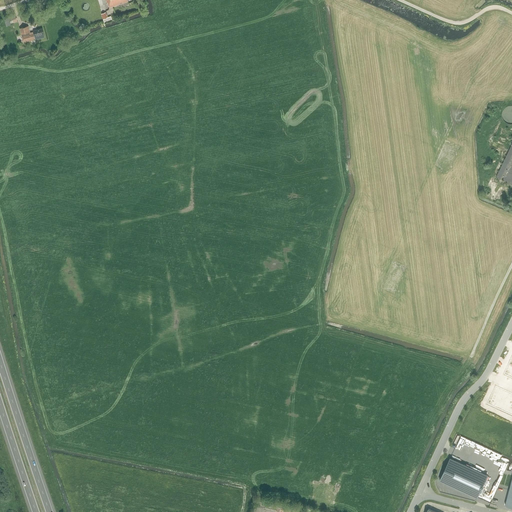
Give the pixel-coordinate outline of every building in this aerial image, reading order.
[(107,18),(105,12),(101,14),(104,23),(112,20),(111,16),(107,18)] [(10,25),(9,21),(16,19),(14,15),(4,18),(5,22),(6,22),(7,26),(10,25)] [(30,33),(28,26),(20,28),(23,43),(35,40),(44,37),(42,28),(33,31),(33,32),(30,33)] [(511,106),(510,106),(509,106),(508,107),(507,107),(506,108),(505,108),(504,109),(503,110),(503,111),(502,112),(502,113),(502,114),(502,115),(502,116),(502,117),(502,118),(502,119),(503,120),(504,121),(504,122),(505,122),(505,123),(506,123),(507,123),(507,124),(508,124),(509,124),(510,124),(511,124),(511,106)] [(511,184),(511,144),(496,177),(511,184)] [(511,392),(497,387),(489,405),(511,414),(511,392)] [(476,415),(468,433),(495,446),(504,428),(476,415)] [(451,457),(440,481),(477,498),(488,475),(451,457)]
